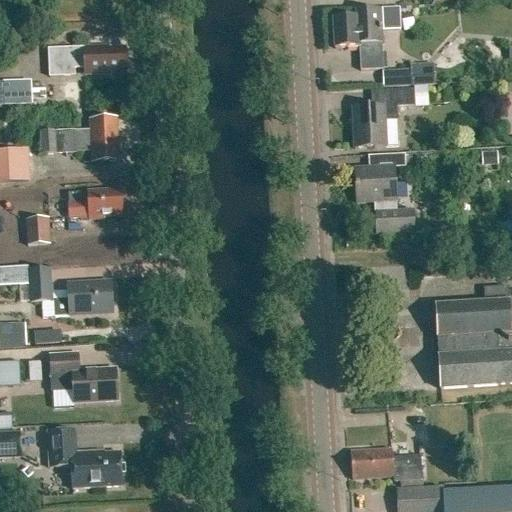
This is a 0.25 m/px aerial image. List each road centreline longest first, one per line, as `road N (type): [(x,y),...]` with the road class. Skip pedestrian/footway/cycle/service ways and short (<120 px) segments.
road 1 (unclassified): [(189,511),(159,0)]
road 2 (secondary): [(322,511),(294,0)]
